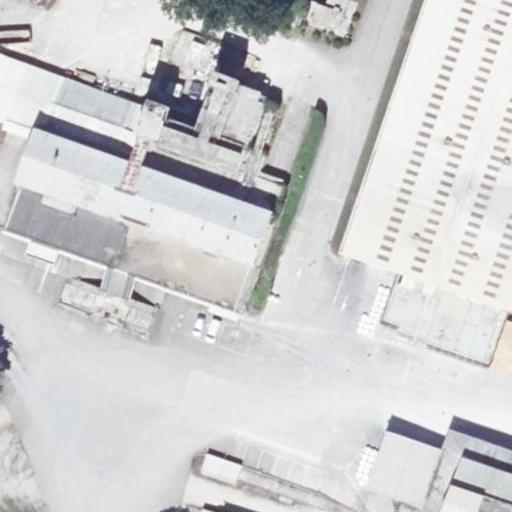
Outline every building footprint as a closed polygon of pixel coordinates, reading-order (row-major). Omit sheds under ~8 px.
[(345,0),(323,0),(322,8),(303,0),(299,20),(335,32),(345,0)] [(511,0),(428,0),(342,254),(401,275),(386,320),(400,326),(413,332),(418,315),(433,322),(426,343),(483,362),(502,309),(511,312),(511,0)] [(169,66),(246,91),(258,60),(183,32),(169,66)] [(246,91),(169,66),(158,99),(147,94),(141,112),(0,59),(0,123),(36,135),(5,236),(0,251),(73,276),(65,305),(161,337),(168,316),(231,336),(283,189),(261,179),(272,146),(255,139),(268,99),(246,91)] [(404,335),(426,343),(433,322),(418,315),(413,332),(400,326),(404,335)] [(511,343),(511,320),(507,319),(500,340),(511,343)] [(511,511),(511,470),(389,428),(367,489),(431,511),(511,511)] [(206,453),(199,473),(234,485),(241,465),(206,453)]
